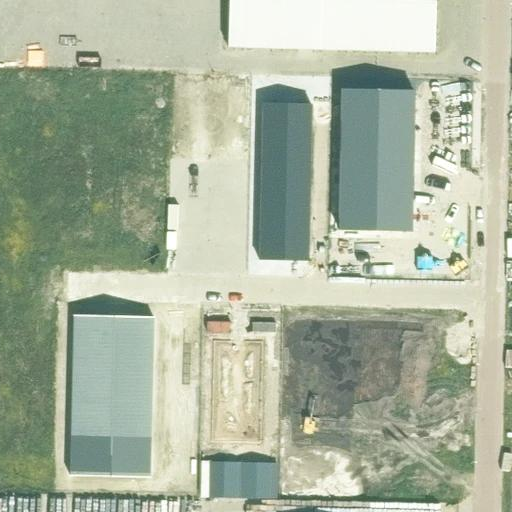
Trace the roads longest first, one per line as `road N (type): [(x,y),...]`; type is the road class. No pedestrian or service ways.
road 1 (unclassified): [(497,0),(486,511)]
road 2 (unknown): [(0,15),(69,42),(496,63)]
